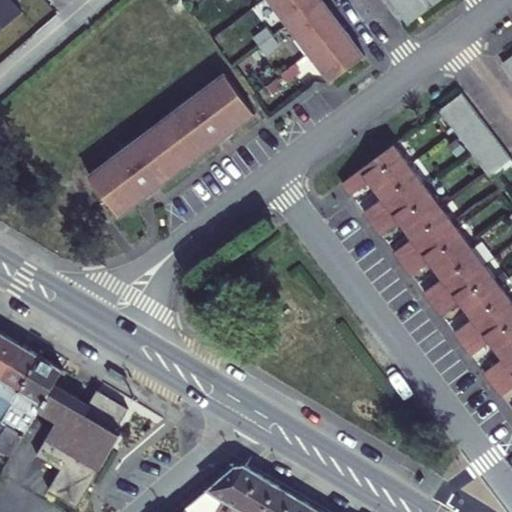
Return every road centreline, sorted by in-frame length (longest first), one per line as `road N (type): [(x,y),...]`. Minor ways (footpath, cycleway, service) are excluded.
road 1 (residential): [(271,176),(511,495)]
road 2 (residential): [(271,176),(508,0)]
road 3 (secondary): [(437,511),(249,399)]
road 4 (residential): [(119,322),(160,264),(271,176)]
road 5 (secondary): [(236,421),(390,511)]
road 6 (secondary): [(249,399),(119,322)]
road 7 (secondary): [(106,344),(236,421)]
road 8 (secondary): [(119,322),(0,252)]
road 9 (residential): [(0,87),(101,0)]
road 10 (residential): [(236,421),(139,511)]
road 11 (secondary): [(0,280),(106,344)]
